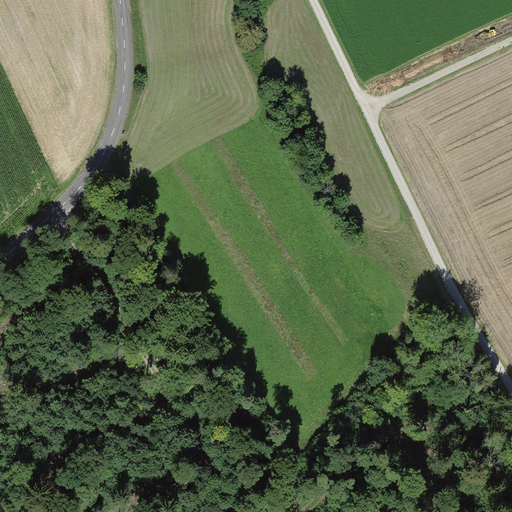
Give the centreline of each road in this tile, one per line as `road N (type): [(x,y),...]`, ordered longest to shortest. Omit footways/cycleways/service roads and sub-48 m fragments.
road 1 (track): [(511,362),(318,0)]
road 2 (track): [(54,214),(240,511)]
road 3 (tertiary): [(120,0),(128,59),(116,124),(95,168),(0,261)]
road 4 (track): [(511,44),(374,108)]
